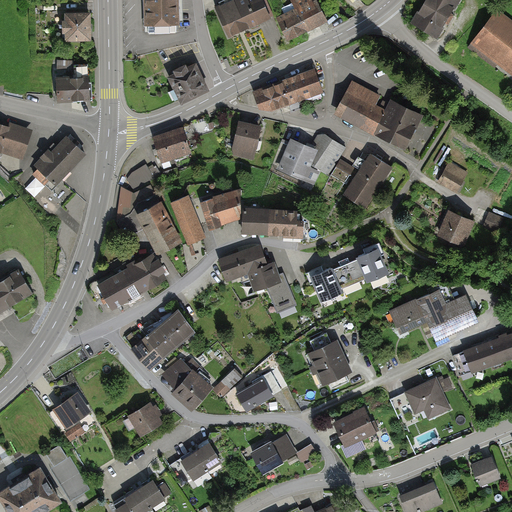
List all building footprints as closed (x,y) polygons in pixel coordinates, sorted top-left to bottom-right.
[(176,0),(143,0),(144,26),(177,26),(176,0)] [(229,36),(271,17),(263,0),(248,0),(232,0),(216,8),(229,36)] [(287,40),(328,20),(318,0),(314,0),(311,2),(310,0),(292,0),(289,2),(294,10),(276,19),(287,40)] [(459,0),(420,0),(409,20),(437,37),(459,0)] [(511,20),(498,10),(472,44),(511,74),(511,20)] [(91,39),(91,15),(63,16),(64,40),(91,39)] [(208,86),(196,64),(188,68),(186,64),(173,71),(174,74),(167,78),(179,101),(208,86)] [(322,90),(314,70),(282,82),(290,103),(293,110),(307,105),(304,97),(322,90)] [(91,98),(89,74),(56,77),(57,101),(91,98)] [(290,103),(282,82),(254,92),(260,107),(273,109),(290,103)] [(345,112),(343,115),(405,147),(421,115),(393,100),(390,105),(384,101),(380,108),(375,105),(380,96),(352,82),(338,108),(345,112)] [(233,153),(252,158),(259,127),(240,123),(233,153)] [(29,134),(0,124),(0,150),(1,150),(1,152),(21,159),(29,134)] [(190,149),(184,128),(154,138),(157,148),(154,149),(155,155),(159,153),(161,159),(190,149)] [(326,134),(316,149),(311,163),(328,174),(346,147),(326,134)] [(56,185),(85,152),(68,137),(59,148),(54,144),(42,156),(46,160),(34,174),(45,184),(50,179),(56,185)] [(316,149),(293,140),(282,168),(305,178),(311,163),(316,149)] [(391,167),(372,155),(346,195),(365,207),(391,167)] [(353,170),(340,161),(331,175),(324,190),(337,196),(353,170)] [(464,171),(450,163),(440,181),(457,191),(464,177),(461,176),(464,171)] [(149,171),(146,165),(126,176),(135,191),(154,179),(153,177),(160,174),(156,167),(149,171)] [(179,177),(176,168),(164,172),(167,181),(179,177)] [(26,188),(36,198),(47,187),(37,177),(26,188)] [(179,240),(151,186),(136,194),(143,208),(118,222),(127,238),(146,228),(159,251),(179,240)] [(241,190),(204,202),(211,225),(242,216),(241,190)] [(202,238),(185,197),(173,202),(190,243),(202,238)] [(297,213),(244,209),(243,231),(303,233),(303,220),(296,220),(297,213)] [(473,222),(450,212),(441,234),(452,239),(449,244),(461,249),(473,222)] [(504,218),(490,212),(484,226),(498,232),(504,218)] [(259,246),(220,260),(226,279),(249,271),(266,265),(259,246)] [(358,256),(359,258),(366,274),(369,281),(388,273),(377,248),(358,256)] [(151,254),(93,285),(108,313),(166,281),(151,254)] [(331,268),(313,276),(323,300),(341,292),(338,286),(366,274),(359,258),(332,270),(331,268)] [(273,262),(266,265),(249,271),(256,289),(266,285),(277,312),(297,304),(285,278),(279,280),(273,262)] [(0,281),(0,309),(31,291),(18,270),(0,281)] [(439,289),(391,311),(401,332),(421,322),(428,337),(434,335),(437,340),(478,321),(466,296),(452,302),(450,298),(444,300),(439,289)] [(194,329),(179,309),(147,327),(150,331),(146,334),(148,336),(165,355),(194,329)] [(511,355),(511,334),(508,336),(506,332),(499,334),(501,338),(454,355),(461,374),(511,355)] [(313,369),(343,355),(336,341),(332,343),(327,333),(310,340),(315,350),(311,352),(316,364),(311,366),(313,369)] [(165,355),(148,336),(133,349),(150,368),(165,355)] [(351,371),(343,355),(313,369),(314,373),(319,370),(325,383),(329,381),(333,389),(350,381),(346,373),(351,371)] [(175,393),(193,409),(212,387),(197,374),(203,368),(192,360),(186,364),(182,360),(166,372),(176,384),(179,388),(175,393)] [(241,378),(234,371),(215,388),(222,396),(230,389),(230,388),(241,378)] [(254,384),(238,393),(247,409),(282,389),(271,371),(252,381),(254,384)] [(436,379),(406,392),(416,412),(432,405),(436,415),(450,408),(442,389),(452,385),(448,378),(438,383),(436,379)] [(77,393),(56,408),(68,426),(85,414),(79,405),(83,402),(77,393)] [(150,404),(131,415),(142,433),(161,422),(156,414),(160,412),(156,407),(153,409),(150,404)] [(357,414),(337,423),(346,444),(347,444),(350,450),(359,447),(356,440),(378,430),(374,422),(371,423),(365,409),(356,412),(357,414)] [(84,433),(79,425),(67,432),(72,440),(84,433)] [(260,450),(254,453),(263,470),(295,452),(290,442),(287,444),(283,437),(266,446),(264,443),(258,446),(260,450)] [(221,461),(208,441),(199,447),(200,449),(196,452),(207,470),(221,461)] [(60,444),(46,453),(54,465),(68,457),(60,444)] [(315,454),(309,445),(299,451),(305,460),(315,454)] [(207,470),(196,452),(192,455),(190,452),(180,458),(193,479),(199,475),(203,482),(210,477),(206,470),(207,470)] [(299,460),(297,456),(288,460),(291,464),(299,460)] [(500,476),(492,457),(472,465),(481,485),(500,476)] [(39,511),(60,499),(40,467),(20,480),(0,492),(0,493),(11,511),(39,511)] [(170,494),(164,484),(158,488),(151,478),(142,484),(144,486),(140,488),(151,506),(170,494)] [(442,502),(434,482),(401,496),(407,511),(413,511),(418,510),(418,511),(421,511),(421,510),(442,502)] [(141,511),(151,506),(140,488),(135,491),(134,489),(124,495),(124,497),(114,503),(119,511),(141,511)] [(236,496),(232,490),(227,494),(231,500),(236,496)] [(342,511),(337,502),(316,511),(315,511),(312,505),(303,509),(304,511),(342,511)]
